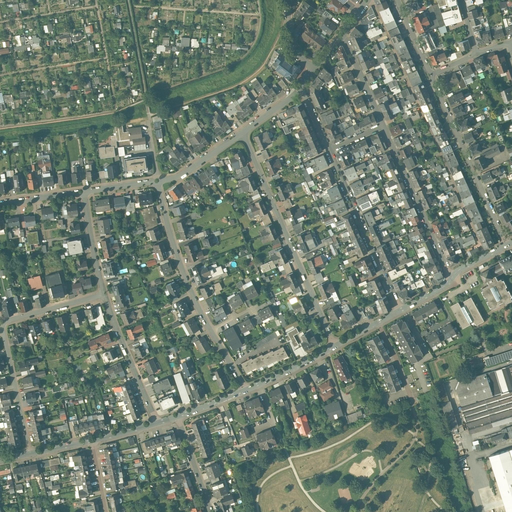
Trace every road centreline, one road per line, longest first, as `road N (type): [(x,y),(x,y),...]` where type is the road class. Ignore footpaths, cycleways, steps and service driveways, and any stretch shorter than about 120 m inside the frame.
road 1 (residential): [(334,346),(242,130)]
road 2 (residential): [(156,181),(189,288),(245,390)]
road 3 (residential): [(507,245),(430,74)]
road 4 (residential): [(328,149),(401,310)]
road 5 (residential): [(451,278),(382,124)]
road 6 (residential): [(104,293),(156,422)]
road 7 (residential): [(29,452),(2,324)]
